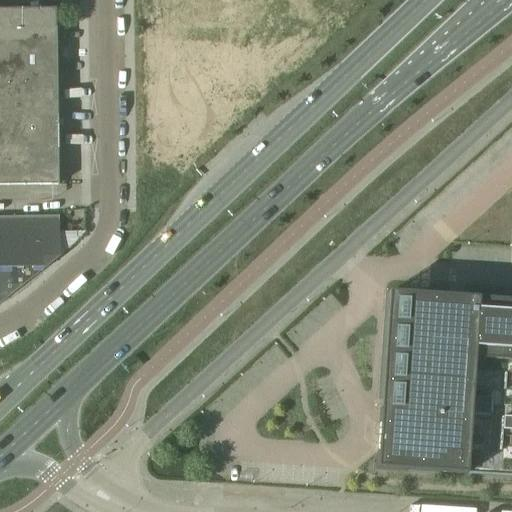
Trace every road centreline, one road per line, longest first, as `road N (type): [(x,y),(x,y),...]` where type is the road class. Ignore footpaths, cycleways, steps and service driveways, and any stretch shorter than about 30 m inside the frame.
road 1 (primary): [(430,0),(0,406)]
road 2 (primary): [(65,396),(495,0)]
road 3 (unclassified): [(90,489),(511,98)]
road 4 (unclassified): [(111,0),(110,237),(46,302),(0,330)]
